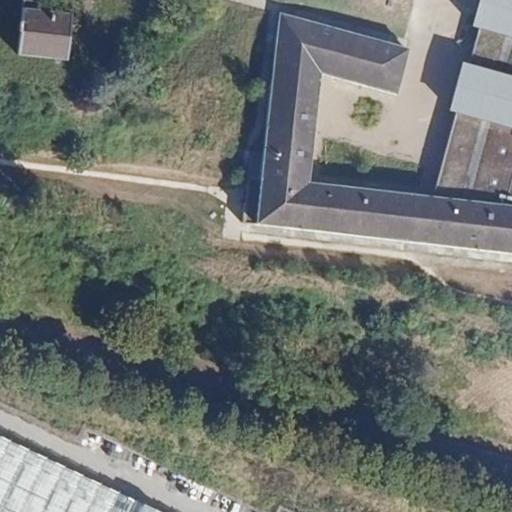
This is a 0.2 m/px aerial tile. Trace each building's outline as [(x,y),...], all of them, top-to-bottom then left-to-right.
[(53,45),(58,0),(7,0),(2,39),(53,45)] [(511,0),(469,0),(462,27),(511,40),(511,81),(453,65),(438,114),(449,116),(511,129),(511,0)] [(511,210),(426,199),(311,184),(323,77),(398,98),(410,51),(281,17),(257,226),(511,258),(511,210)] [(511,129),(449,116),(426,199),(511,210),(511,129)] [(0,511),(158,511),(0,437),(0,511)]
